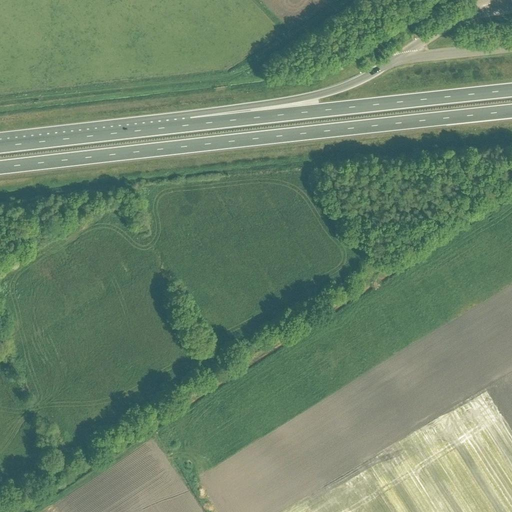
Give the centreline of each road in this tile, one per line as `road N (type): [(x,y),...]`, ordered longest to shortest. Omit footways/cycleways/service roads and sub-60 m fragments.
road 1 (trunk): [(0,168),(511,111)]
road 2 (trunk): [(511,90),(202,122)]
road 3 (trunk): [(398,59),(318,98),(202,122)]
road 4 (trunk): [(202,122),(0,146)]
